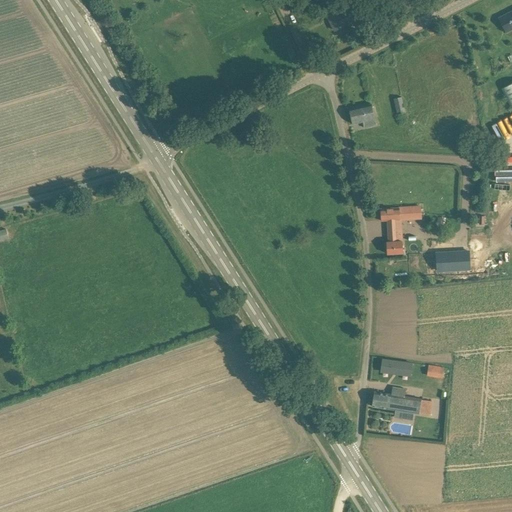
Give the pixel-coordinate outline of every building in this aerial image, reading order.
[(341,11),(338,5),(325,11),(325,12),(326,12),(330,20),(335,30),(362,16),(356,4),(341,11)] [(511,10),(499,18),(507,32),(511,29),(511,10)] [(405,113),(404,106),(402,97),(394,98),(397,114),(405,113)] [(349,109),(350,114),(352,124),(362,122),(364,127),(376,124),(372,103),(349,109)] [(239,139),(256,128),(253,123),(236,134),(239,139)] [(498,176),(511,175),(511,155),(506,156),(506,162),(498,161),(498,176)] [(422,218),(421,206),(381,208),(382,221),(388,220),(389,241),(387,242),(388,254),(403,253),(400,220),(422,218)] [(7,229),(0,230),(0,240),(9,238),(7,229)] [(462,267),(461,249),(429,251),(430,269),(462,267)] [(382,357),(381,372),(411,376),(413,362),(382,357)] [(428,365),(427,376),(443,378),(444,368),(445,367),(428,365)] [(433,401),(421,399),(405,396),(406,389),(393,387),(392,394),(374,391),(372,406),(431,415),(433,401)]
